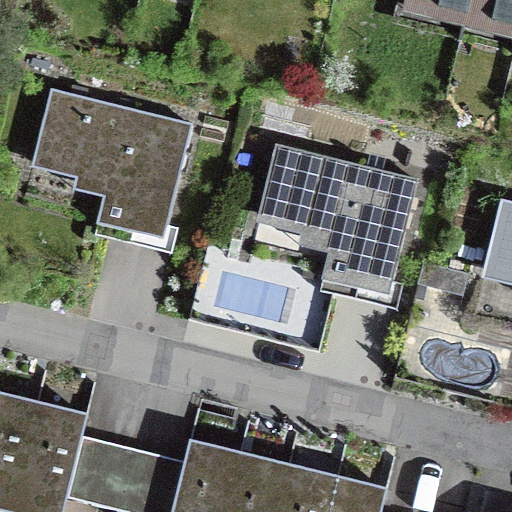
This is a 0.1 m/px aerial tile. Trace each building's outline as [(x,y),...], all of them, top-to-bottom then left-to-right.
[(406,0),(401,21),(461,36),(470,0),(406,0)] [(511,0),(470,0),(461,36),(511,48),(511,0)] [(187,141),(46,99),(13,208),(154,250),(187,141)] [(419,180),(275,146),(259,214),(336,233),(323,288),(389,304),(419,180)] [(511,214),(500,212),(473,322),(511,331),(511,214)] [(0,510),(7,511),(10,511),(37,405),(0,395),(0,510)] [(84,416),(37,405),(10,511),(60,511),(64,498),(78,440),(84,416)] [(106,447),(78,440),(64,498),(93,504),(106,447)] [(225,511),(240,454),(190,441),(184,465),(173,511),(225,511)] [(133,454),(106,447),(93,504),(119,511),(133,454)] [(145,511),(158,459),(133,454),(119,511),(123,511),(145,511)] [(225,511),(276,511),(288,466),(240,454),(225,511)] [(173,511),(184,465),(158,459),(145,511),(173,511)] [(276,511),(328,511),(337,478),(288,466),(276,511)] [(378,511),(384,489),(337,478),(328,511),(378,511)]
